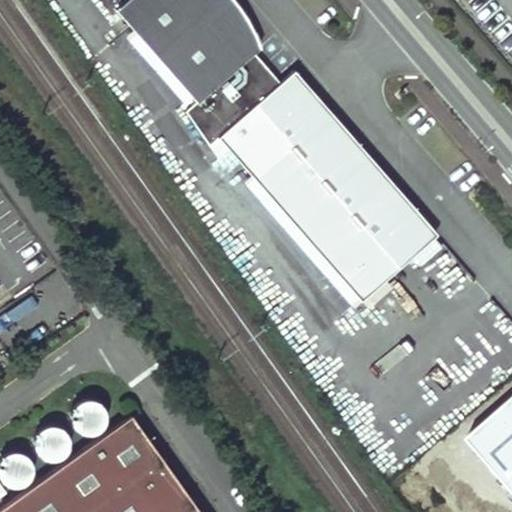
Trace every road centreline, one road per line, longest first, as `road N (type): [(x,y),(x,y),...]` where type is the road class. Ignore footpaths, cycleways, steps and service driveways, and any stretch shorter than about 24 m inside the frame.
road 1 (secondary): [(368,0),(511,169)]
road 2 (secondary): [(511,133),(399,0)]
